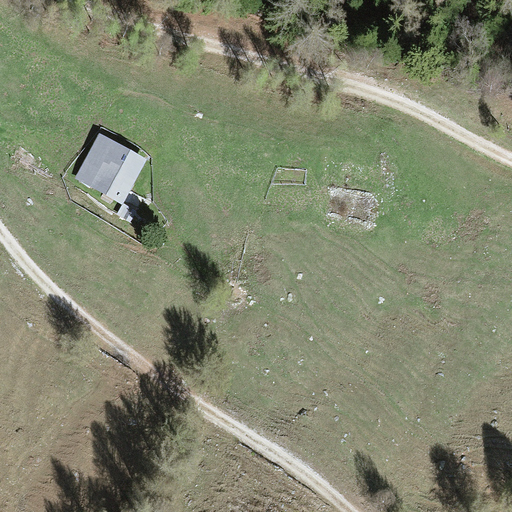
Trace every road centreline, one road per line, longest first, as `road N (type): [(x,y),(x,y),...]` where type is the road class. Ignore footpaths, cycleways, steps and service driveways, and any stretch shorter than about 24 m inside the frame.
road 1 (track): [(33,0),(511,166)]
road 2 (track): [(382,511),(159,397),(0,263)]
